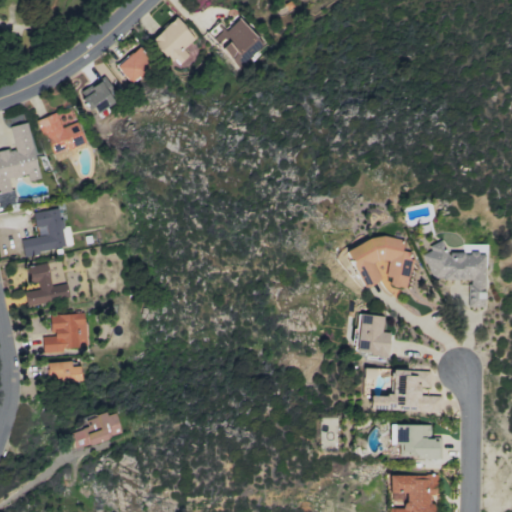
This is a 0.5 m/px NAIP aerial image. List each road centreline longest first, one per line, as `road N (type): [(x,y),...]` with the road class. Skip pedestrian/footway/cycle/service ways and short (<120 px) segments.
road 1 (residential): [(0,321),(12,376),(0,438),(473,505),(461,370)]
road 2 (residential): [(148,0),(51,77),(0,99)]
